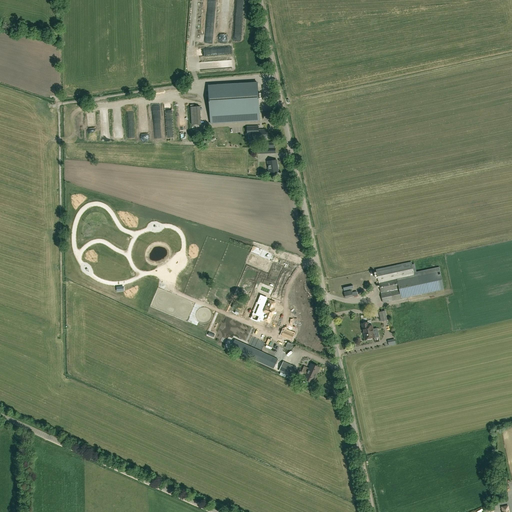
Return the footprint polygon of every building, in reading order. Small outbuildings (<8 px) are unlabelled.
[(260,121),(258,83),(208,86),(211,124),(260,121)] [(263,120),(268,120),(267,118),(274,117),(273,111),(263,113),(263,120)] [(258,129),(258,126),(247,126),(247,134),(252,134),(252,140),(267,140),(266,129),(258,129)] [(269,173),(278,172),(276,160),(267,161),(269,173)] [(444,290),(439,267),(414,272),(411,262),(376,270),(383,303),(408,297),(444,290)] [(266,306),(261,304),(259,310),(264,312),(266,313),(263,320),(268,322),(271,315),(272,316),(274,309),(273,308),(275,303),(270,301),(267,306),(266,306)] [(381,321),(387,320),(385,311),(379,312),(381,321)] [(369,326),(368,322),(362,323),(365,339),(374,337),(372,325),(369,326)] [(291,339),(293,334),(284,331),(283,334),(286,335),(285,336),(291,339)] [(277,370),(281,361),(243,344),(238,341),(234,350),(277,370)] [(293,377),(297,368),(283,362),(279,371),(293,377)] [(313,383),(320,368),(311,363),(309,368),(304,366),(301,372),(306,374),(304,379),(313,383)]
